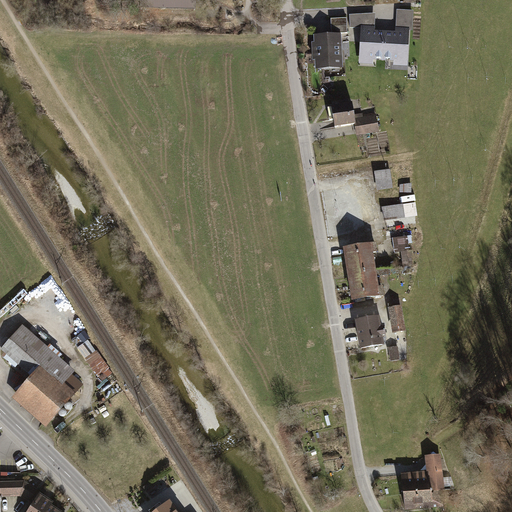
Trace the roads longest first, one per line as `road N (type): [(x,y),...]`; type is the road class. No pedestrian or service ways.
road 1 (track): [(1,0),(310,511)]
road 2 (residential): [(287,0),(358,462),(375,511)]
road 3 (primary): [(101,511),(0,410)]
